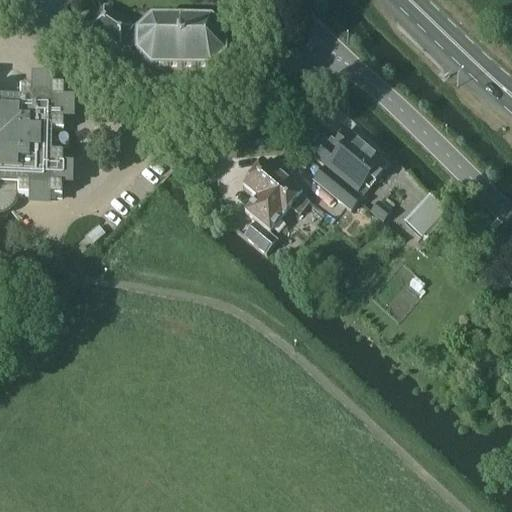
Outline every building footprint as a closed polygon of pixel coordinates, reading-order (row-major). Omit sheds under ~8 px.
[(138,36),(133,33),(134,31),(105,11),(92,30),(122,50),(123,48),(136,57),(137,57),(151,72),(211,72),(226,58),(226,38),(211,23),(152,23),(138,36)] [(11,217),(12,215),(14,214),(14,213),(16,210),(18,207),(19,204),(19,199),(62,200),(62,158),(53,157),(53,134),(63,134),(64,92),(21,91),(21,101),(0,100),(0,221),(1,221),(5,220),(8,219),(11,217)] [(320,176),(313,185),(350,215),(358,207),(390,170),(363,147),(364,144),(348,131),(336,145),(332,141),(315,162),(325,170),(320,176)] [(299,220),(310,207),(302,200),(303,198),(264,166),(243,191),(257,202),(245,217),(256,226),(244,240),(267,258),(268,257),(279,244),(271,237),(291,213),(299,220)] [(428,197),(404,224),(421,240),(446,214),(440,208),(428,197)] [(393,216),(379,205),(370,216),(383,227),(393,216)] [(99,229),(87,239),(91,244),(93,246),(106,236),(99,229)]
